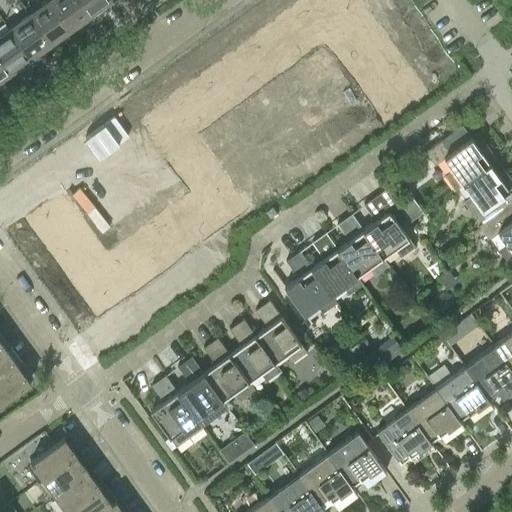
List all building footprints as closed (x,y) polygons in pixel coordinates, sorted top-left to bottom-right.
[(29,14),(50,44),(70,29),(48,0),(29,14)] [(48,0),(70,29),(90,15),(79,0),(48,0)] [(194,191),(72,279),(96,313),(244,205),(192,133),(364,9),(356,0),(306,0),(142,119),(194,191)] [(79,0),(90,15),(110,0),(79,0)] [(7,30),(29,59),(50,44),(29,14),(7,30)] [(372,21),(334,49),(386,121),(424,94),(372,21)] [(0,61),(9,73),(29,59),(7,30),(0,34),(0,61)] [(0,79),(9,73),(0,61),(0,79)] [(496,158),(486,144),(480,149),(461,123),(424,150),(434,163),(444,156),(452,168),(444,174),(454,188),(462,182),(489,162),(490,163),(496,158)] [(511,179),(505,170),(498,175),(490,163),(489,162),(462,182),(471,194),(463,200),(472,213),(471,214),(479,226),(511,202),(511,194),(508,189),(511,185),(511,179)] [(414,245),(393,216),(401,210),(385,187),(363,203),(375,219),(362,229),(382,256),(394,247),(400,255),(414,245)] [(60,193),(27,217),(63,268),(97,244),(60,193)] [(511,202),(479,226),(488,238),(498,230),(507,242),(498,249),(508,262),(511,259),(511,202)] [(269,216),(274,212),(270,206),(264,210),(269,216)] [(336,247),(356,274),(368,265),(374,274),(388,264),(382,256),(362,229),(350,212),(337,222),(349,238),(337,247),(336,247)] [(356,274),(336,247),(337,247),(325,231),(311,241),(323,257),(311,266),(310,266),(330,293),(342,284),(348,292),(362,282),(356,274)] [(330,293),(310,266),(311,266),(299,250),(285,260),(297,276),(284,285),(303,312),(316,303),(322,311),(336,301),(330,293)] [(286,352),(292,360),(306,350),(269,299),(255,309),(266,325),(254,334),(273,361),(274,361),(286,352)] [(441,334),(449,345),(478,323),(470,312),(441,334)] [(273,361),(254,334),(243,317),(229,327),(241,344),(228,352),(228,353),(247,380),(248,379),(260,371),(266,379),(280,369),(274,361),(273,361)] [(511,330),(493,344),(511,369),(511,330)] [(247,380),(228,353),(228,352),(217,336),(203,346),(215,362),(202,371),(221,398),(222,398),(234,389),(240,398),(254,388),(248,379),(247,380)] [(511,389),(511,369),(493,344),(464,365),(488,398),(497,392),(501,398),(511,389)] [(0,350),(0,375),(17,363),(5,347),(0,350)] [(191,355),(177,365),(189,381),(176,390),(202,425),(228,406),(222,398),(221,398),(202,371),(191,355)] [(0,401),(29,380),(17,363),(0,375),(0,401)] [(493,404),(488,398),(464,365),(435,386),(459,419),(467,413),(472,419),(493,404)] [(163,400),(150,409),(175,445),(202,425),(176,390),(165,374),(151,383),(163,400)] [(464,425),(459,419),(435,386),(406,407),(430,440),(438,434),(443,440),(464,425)] [(435,446),(430,440),(406,407),(376,429),(400,462),(409,455),(413,461),(435,446)] [(360,479),(364,485),(385,469),(357,430),(327,452),(351,485),(352,485),(360,479)] [(30,460),(42,477),(75,453),(63,436),(30,460)] [(356,490),(352,485),(351,485),(327,452),(298,473),(322,506),(323,506),(331,500),(335,506),(356,490)] [(42,477),(54,493),(87,469),(75,453),(42,477)] [(54,493),(65,509),(99,485),(87,469),(54,493)] [(326,511),(327,511),(323,506),(322,506),(298,473),(269,494),(281,511),(326,511)] [(67,511),(95,511),(111,501),(110,501),(99,485),(65,509),(67,511)] [(281,511),(269,494),(243,511),(281,511)] [(124,511),(114,498),(110,501),(111,501),(95,511),(124,511)]
